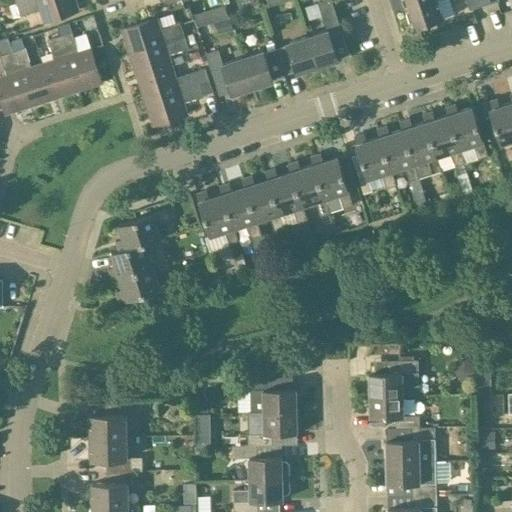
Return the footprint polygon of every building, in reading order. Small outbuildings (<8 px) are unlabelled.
[(75,0),(26,0),(16,3),(20,16),(41,10),(45,21),(79,10),(75,0)] [(324,0),(317,2),(327,31),(308,37),(317,66),(338,60),(337,58),(349,54),(341,28),(331,0),(324,0)] [(403,0),(406,9),(433,0),(403,0)] [(444,19),(437,0),(433,0),(406,9),(413,29),(444,19)] [(485,5),(482,0),(467,0),(470,10),(485,5)] [(219,37),(236,32),(227,3),(195,13),(199,27),(214,22),(219,37)] [(130,54),(185,36),(181,24),(160,30),(157,18),(122,29),(130,54)] [(72,32),(68,33),(65,24),(57,26),(60,36),(59,36),(78,90),(102,82),(91,48),(86,33),(74,37),(72,32)] [(54,60),(43,64),(54,98),(78,90),(59,36),(48,40),(54,60)] [(185,36),(130,54),(138,77),(172,66),(168,55),(189,48),(185,36)] [(31,68),(25,47),(21,37),(9,41),(13,51),(12,52),(30,106),(54,98),(43,64),(31,68)] [(317,66),(308,37),(287,43),(288,45),(276,49),(284,75),(296,71),(297,73),(317,66)] [(243,58),(222,64),(218,49),(206,53),(219,96),(232,92),(232,94),(253,87),(243,58)] [(284,75),(276,49),(264,53),(264,51),(243,58),(253,87),(273,81),(272,79),(284,75)] [(30,106),(12,52),(0,55),(7,76),(0,77),(0,95),(6,114),(30,106)] [(172,66),(138,77),(146,101),(210,80),(206,68),(196,71),(176,78),(172,66)] [(210,80),(146,101),(153,126),(188,115),(184,102),(204,96),(204,94),(213,91),(210,80)] [(511,102),(499,107),(497,100),(487,103),(501,145),(511,141),(511,102)] [(460,150),(461,149),(474,145),(479,160),(487,158),(472,108),(459,112),(457,105),(448,109),(450,116),(448,116),(460,150)] [(460,150),(448,116),(437,120),(435,113),(425,116),(427,123),(425,124),(437,157),(438,157),(450,153),(455,167),(460,183),(471,180),(466,164),(461,149),(460,150)] [(437,157),(425,124),(414,127),(412,120),(402,124),(404,131),(403,131),(414,164),(415,164),(428,160),(433,174),(442,171),(438,157),(437,157)] [(414,164),(403,131),(391,135),(388,128),(379,131),(381,138),(380,139),(391,172),(405,167),(410,181),(419,178),(415,164),(414,164)] [(391,172),(380,139),(368,142),(366,135),(355,139),(369,179),(382,175),(386,189),(396,186),(391,172)] [(327,201),(328,200),(341,196),(345,210),(355,207),(338,157),(325,161),(323,156),(314,159),(314,165),(327,201)] [(327,201),(314,165),(302,169),(300,164),(290,167),(291,172),(304,208),(318,203),(323,217),(332,214),(328,200),(327,201)] [(304,208),(291,172),(279,176),(277,171),(267,174),(269,179),(269,180),(281,215),(282,215),(295,211),(299,224),(309,222),(304,208)] [(281,215),(269,180),(256,184),(254,178),(245,181),(246,187),(258,222),(259,222),(272,218),(277,232),(286,229),(282,215),(281,215)] [(246,187),(233,191),(231,186),(222,189),(222,194),(223,194),(235,229),(249,225),(253,239),(263,236),(259,222),(258,222),(246,187)] [(223,194),(222,194),(210,198),(208,193),(199,196),(211,236),(225,232),(231,247),(240,243),(235,229),(223,194)] [(157,223),(171,219),(169,211),(119,227),(124,241),(117,243),(120,252),(161,237),(157,223)] [(161,237),(120,252),(113,255),(117,267),(110,269),(113,280),(120,278),(169,263),(168,259),(153,263),(150,252),(164,248),(161,237)] [(169,263),(120,278),(124,290),(117,292),(120,302),(161,289),(156,274),(171,269),(169,263)] [(420,394),(419,372),(419,360),(395,361),(396,373),(372,373),(372,395),(404,394),(420,394)] [(478,397),(492,397),(492,371),(478,371),(478,397)] [(249,391),(250,391),(251,411),(247,411),(247,413),(298,412),(297,389),(273,390),(272,378),(248,379),(249,391)] [(404,394),(372,395),(372,416),(396,416),(396,428),(412,428),(420,428),(420,415),(404,416),(404,394)] [(130,416),(130,403),(107,403),(107,416),(92,416),(92,439),(127,438),(127,416),(130,416)] [(298,412),(247,413),(249,444),(232,445),(232,447),(258,446),(273,446),(273,434),(299,433),(298,412)] [(420,428),(412,428),(412,439),(388,440),(389,462),(437,462),(436,428),(420,428)] [(127,438),(92,439),(93,461),(108,460),(108,473),(163,471),(133,471),(132,458),(128,458),(127,438)] [(258,458),(258,446),(232,447),(233,458),(250,457),(251,481),(289,480),(289,464),(286,461),(282,461),(281,458),(258,458)] [(437,462),(389,462),(389,484),(413,483),(414,496),(437,496),(437,483),(437,462)] [(163,471),(108,473),(108,485),(93,485),(93,507),(140,506),(140,504),(129,504),(128,492),(145,492),(145,483),(163,483),(163,471)] [(251,481),(251,489),(234,490),(234,511),(259,511),(259,502),(283,502),(282,495),(286,495),(290,491),(289,480),(251,481)] [(197,501),(196,481),(184,482),(186,502),(197,501)] [(444,496),(437,496),(414,496),(414,508),(389,508),(388,511),(421,511),(422,508),(438,508),(437,506),(444,506),(444,496)]
